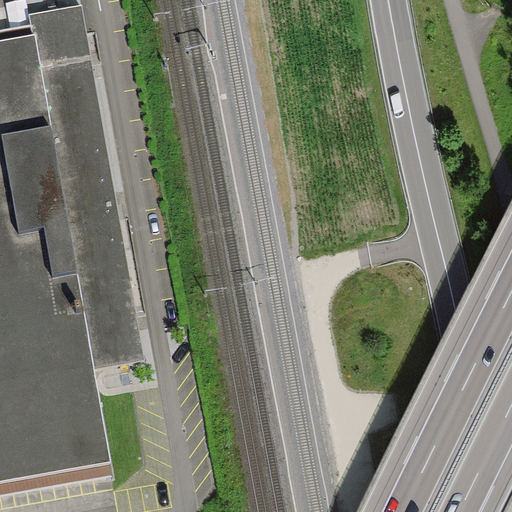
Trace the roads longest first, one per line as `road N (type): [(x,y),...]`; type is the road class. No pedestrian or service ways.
road 1 (secondary): [(389,0),(495,485)]
road 2 (motorway): [(511,292),(403,511)]
road 3 (track): [(511,212),(452,0)]
